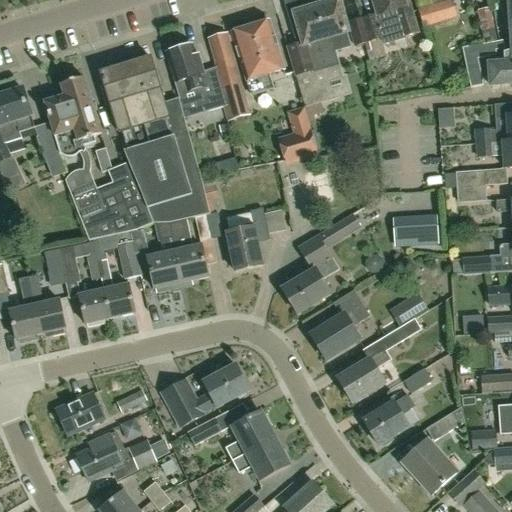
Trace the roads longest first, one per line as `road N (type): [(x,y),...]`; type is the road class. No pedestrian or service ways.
road 1 (residential): [(0,381),(254,332),(385,511)]
road 2 (residential): [(58,511),(29,465),(0,381)]
road 3 (unclassified): [(0,36),(126,0)]
